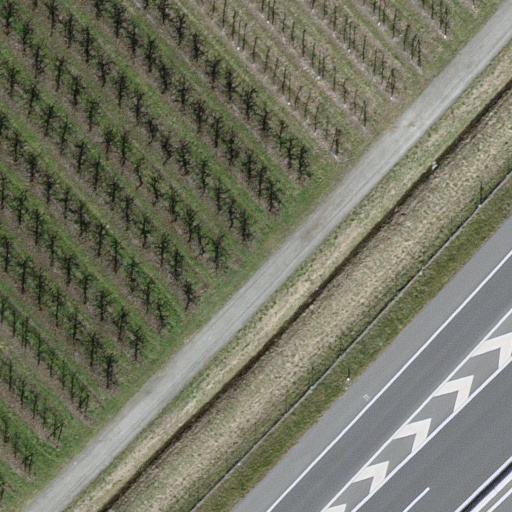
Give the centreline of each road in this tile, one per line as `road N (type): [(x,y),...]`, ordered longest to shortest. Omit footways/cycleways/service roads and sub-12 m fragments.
road 1 (track): [(51,511),(148,419),(511,13)]
road 2 (motorway): [(511,285),(307,511)]
road 3 (motorway): [(511,404),(401,511)]
